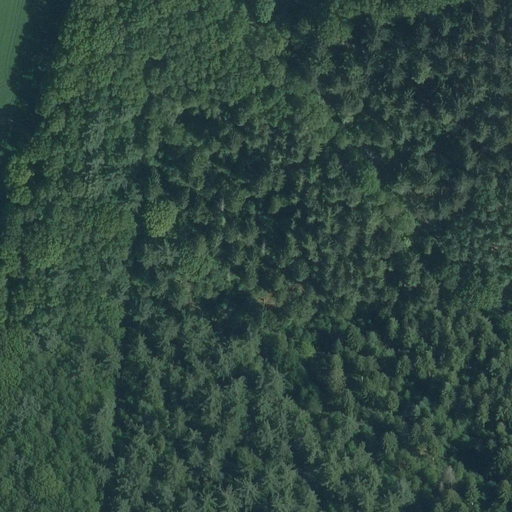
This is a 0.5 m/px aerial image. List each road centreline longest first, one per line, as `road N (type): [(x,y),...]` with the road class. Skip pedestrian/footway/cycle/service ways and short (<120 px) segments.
road 1 (track): [(156,0),(107,511)]
road 2 (track): [(511,372),(219,0)]
